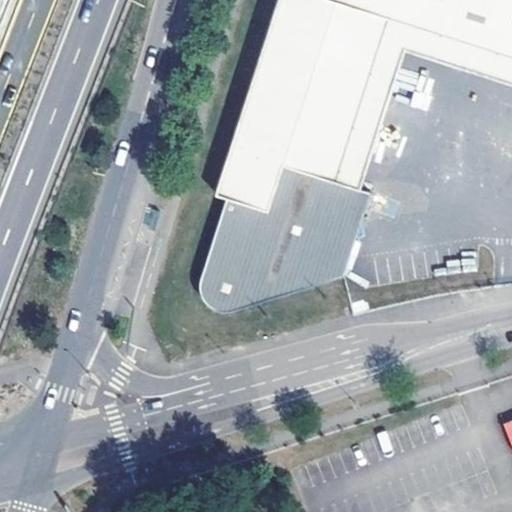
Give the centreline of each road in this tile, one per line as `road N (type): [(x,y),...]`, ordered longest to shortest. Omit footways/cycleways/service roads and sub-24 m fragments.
road 1 (residential): [(35,481),(228,427),(459,336)]
road 2 (secondary): [(78,329),(163,43)]
road 3 (motorway): [(0,253),(95,0)]
road 4 (residential): [(459,336),(358,348),(215,387)]
road 5 (residential): [(215,387),(45,439)]
road 6 (residential): [(215,387),(153,386),(121,376),(78,329)]
